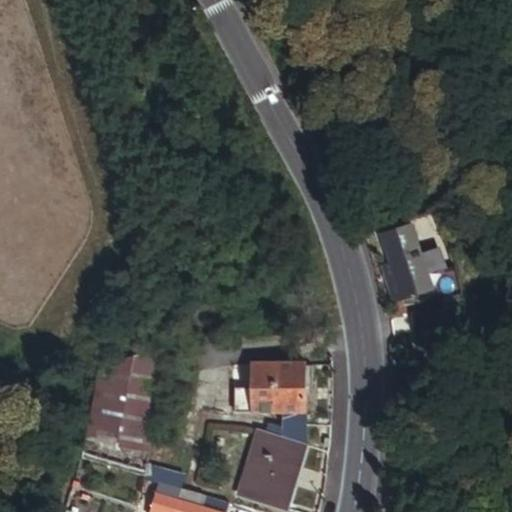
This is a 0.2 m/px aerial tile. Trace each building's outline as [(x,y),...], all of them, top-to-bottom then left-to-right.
[(418,267),(436,261),(430,244),(411,250),(402,225),(375,235),(380,249),(378,249),(383,264),(377,266),(380,274),(385,272),(390,287),(394,286),(397,294),(416,288),(424,285),(418,267)] [(439,322),(432,303),(408,313),(415,331),(439,322)] [(146,463),(175,338),(102,360),(80,458),(139,476),(165,483),(168,471),(146,463)] [(308,424),(306,361),(254,362),(253,384),(236,385),(235,408),(252,408),(255,410),(285,409),(287,424),(308,424)] [(290,508),(310,444),(308,424),(287,424),(288,436),(263,428),(243,492),(290,508)] [(179,487),(182,475),(168,471),(165,483),(179,487)] [(165,511),(157,510),(165,483),(139,476),(138,483),(155,487),(148,511),(149,511),(165,511)] [(223,511),(224,511),(200,505),(203,494),(179,487),(165,483),(157,510),(165,511),(223,511)] [(224,511),(227,500),(203,494),(200,505),(224,511)]
